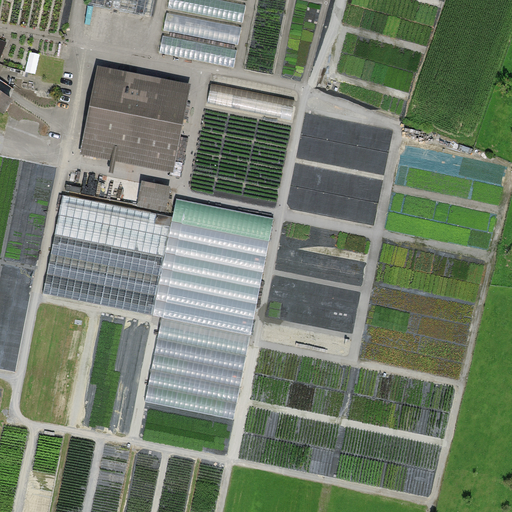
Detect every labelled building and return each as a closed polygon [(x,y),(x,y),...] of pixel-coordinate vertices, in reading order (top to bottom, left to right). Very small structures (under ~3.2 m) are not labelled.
[(155,0),(87,0),(87,3),(152,15),(155,0)] [(172,0),(162,52),(234,67),(247,0),(172,0)] [(361,0),(390,8),(392,0),(429,0),(446,5),(447,0),(361,0)] [(36,73),(41,54),(32,52),(27,71),(36,73)] [(191,85),(97,69),(82,153),(176,170),(191,85)] [(271,104),(272,94),(213,83),(209,105),(270,116),(273,104),(271,104)] [(15,108),(0,95),(0,113),(7,119),(15,108)] [(0,367),(16,370),(56,170),(0,158),(0,367)] [(172,187),(141,181),(137,203),(167,209),(172,187)] [(168,219),(69,199),(48,296),(147,317),(168,219)] [(186,202),(149,400),(238,417),(276,218),(186,202)] [(154,318),(147,367),(154,368),(161,319),(154,318)] [(49,511),(62,434),(40,430),(26,511),(49,511)]
